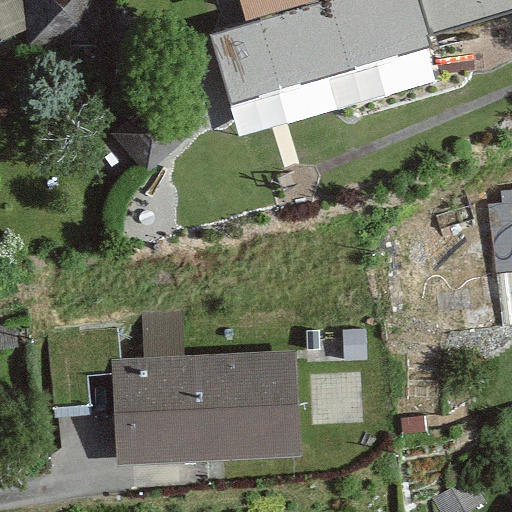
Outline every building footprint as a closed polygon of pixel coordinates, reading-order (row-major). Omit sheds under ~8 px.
[(0,0),(0,41),(28,29),(26,0),(0,0)] [(118,43),(115,0),(26,0),(28,29),(29,49),(118,43)] [(283,0),(246,11),(166,36),(196,133),(280,107),(268,67),(430,17),(424,0),(283,0)] [(242,0),(246,11),(283,0),(242,0)] [(424,0),(430,17),(488,0),(424,0)] [(511,194),(494,196),(495,208),(479,210),(489,329),(511,326),(511,194)] [(271,359),(89,368),(94,465),(276,455),(271,359)]
